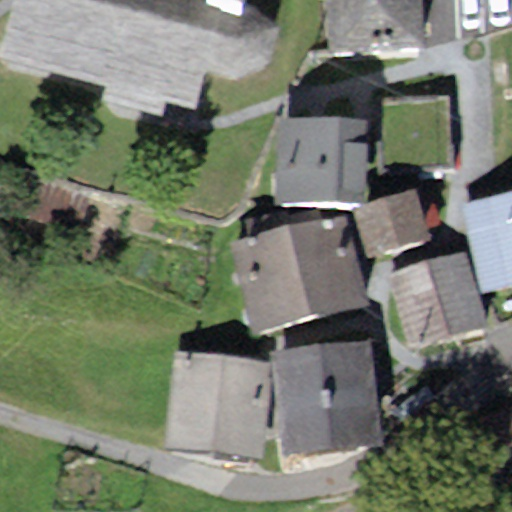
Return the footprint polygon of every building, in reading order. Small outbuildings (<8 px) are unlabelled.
[(14,0),(0,53),(0,59),(192,110),(202,74),(233,82),(262,74),(276,27),(246,8),(248,0),(14,0)] [(422,0),(326,0),(329,52),(425,47),(422,0)] [(366,121),(275,120),(273,203),(364,204),(366,121)] [(414,189),(351,211),(368,258),(431,237),(414,189)] [(511,194),(461,206),(481,293),(511,286),(511,194)] [(344,216),(229,244),(251,334),(366,305),(344,216)] [(467,253),(388,273),(407,347),(486,326),(467,253)] [(369,343),(270,355),(283,457),(382,445),(369,343)] [(266,363),(172,355),(163,452),(257,460),(266,363)]
